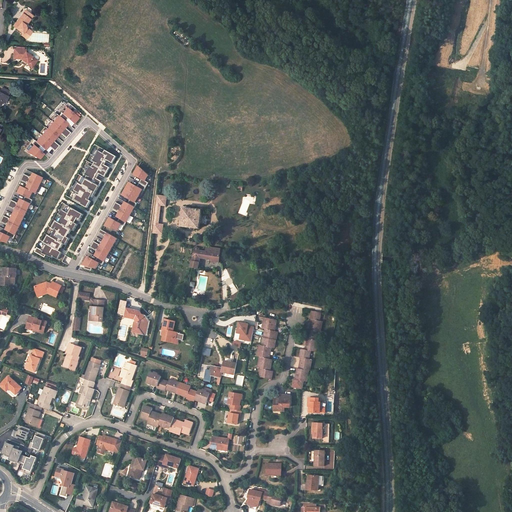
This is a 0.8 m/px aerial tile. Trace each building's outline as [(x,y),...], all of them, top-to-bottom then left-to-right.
[(25,10),(23,13),(30,19),(33,16),(25,10)] [(30,19),(23,13),(14,24),(17,27),(16,28),(22,33),(21,35),(26,38),(30,33),(26,29),(25,25),(30,19)] [(24,50),(13,50),(12,59),(22,60),(27,63),(26,64),(31,68),(38,58),(33,54),(32,56),(24,53),(24,50)] [(4,102),(7,97),(9,91),(2,88),(0,91),(0,104),(1,101),(4,102)] [(62,113),(37,142),(35,140),(32,143),(33,145),(27,152),(40,159),(44,154),(38,148),(41,145),(46,150),(49,146),(55,151),(60,146),(54,141),(60,133),(66,138),(71,133),(65,128),(69,124),(65,121),(68,118),(74,124),(79,118),(68,108),(63,113),(62,113)] [(97,150),(91,160),(93,161),(99,151),(97,150)] [(82,185),(78,183),(73,192),(77,194),(73,200),(87,208),(91,201),(90,201),(91,198),(93,198),(102,182),(97,179),(96,178),(97,177),(96,177),(97,175),(98,175),(99,174),(100,174),(105,177),(110,168),(105,165),(104,165),(105,162),(106,160),(108,161),(113,164),(117,157),(106,151),(104,154),(99,151),(93,161),(95,162),(92,167),(90,166),(85,175),(87,176),(86,179),(82,185)] [(134,175),(142,180),(139,183),(146,187),(149,183),(145,182),(149,176),(139,167),(134,175)] [(15,235),(43,178),(34,173),(32,178),(24,174),(21,180),(28,184),(26,189),(22,187),(18,193),(25,197),(24,200),(21,199),(6,230),(15,235)] [(126,189),(139,197),(143,190),(144,191),(146,187),(139,183),(137,187),(130,183),(126,189)] [(128,204),(135,208),(137,204),(135,203),(139,197),(126,189),(122,196),(130,200),(128,204)] [(167,197),(158,196),(157,206),(166,207),(167,197)] [(114,206),(131,215),(135,208),(128,204),(125,202),(122,208),(121,207),(121,206),(116,203),(114,206)] [(63,217),(59,223),(56,221),(53,226),(56,228),(55,231),(54,231),(51,237),(48,235),(45,240),(49,242),(47,244),(46,246),(43,251),(41,250),(37,248),(34,252),(44,258),(46,255),(53,258),(53,257),(58,260),(62,253),(59,251),(52,247),(53,244),(61,248),(63,244),(66,246),(70,239),(67,237),(60,233),(61,230),(69,234),(71,230),(74,232),(78,225),(68,219),(69,216),(80,222),(84,215),(66,205),(60,215),(63,217)] [(119,219),(126,223),(131,215),(114,206),(112,209),(118,212),(118,211),(120,212),(117,218),(119,219)] [(201,215),(201,210),(183,208),(181,227),(199,229),(200,224),(201,215)] [(69,216),(68,219),(78,225),(80,222),(69,216)] [(105,227),(118,230),(121,225),(124,227),(126,223),(119,219),(117,222),(110,218),(105,227)] [(164,225),(155,224),(154,234),(163,235),(164,225)] [(104,241),(113,247),(117,239),(100,230),(98,233),(104,236),(105,235),(106,236),(104,241)] [(0,240),(9,243),(12,235),(0,231),(0,240)] [(92,245),(109,254),(113,247),(104,241),(100,247),(99,246),(99,245),(93,241),(92,245)] [(97,258),(104,262),(109,254),(92,245),(90,248),(96,251),(96,250),(98,251),(95,257),(97,258)] [(200,258),(211,260),(211,262),(218,262),(219,259),(219,254),(220,249),(218,249),(206,247),(205,252),(198,251),(199,249),(194,247),(193,256),(200,258)] [(85,266),(92,268),(96,269),(99,264),(102,266),(104,262),(97,258),(95,261),(88,257),(83,266),(85,266)] [(15,285),(15,276),(16,277),(16,268),(15,269),(15,266),(9,266),(9,268),(4,268),(4,273),(4,276),(1,276),(0,285),(11,286),(11,284),(15,285)] [(47,294),(56,297),(59,292),(61,286),(53,283),(51,285),(50,285),(49,286),(47,285),(46,283),(34,287),(37,294),(42,293),(43,295),(47,294)] [(238,291),(231,296),(234,301),(241,296),(238,291)] [(89,294),(77,292),(76,299),(88,300),(89,294)] [(117,299),(111,298),(109,305),(116,306),(117,299)] [(102,322),(103,308),(101,308),(102,300),(93,300),(92,307),(91,313),(90,321),(91,321),(102,322)] [(144,327),(145,321),(144,319),(144,318),(145,318),(145,317),(144,316),(143,315),(142,315),(142,316),(140,313),(141,312),(127,309),(125,318),(129,319),(135,320),(139,326),(138,332),(139,333),(143,334),(143,332),(145,333),(147,327),(144,327)] [(320,321),(321,313),(312,311),(311,319),(312,320),(312,321),(313,321),(312,323),(311,323),(310,331),(309,331),(307,339),(308,339),(308,340),(309,340),(309,342),(308,342),(306,350),(302,349),(300,357),(302,357),(301,359),(302,359),(302,361),(301,361),(299,368),(297,376),(298,376),(298,378),(297,378),(296,379),(295,379),(293,387),(300,389),(302,389),(304,380),(306,381),(307,377),(306,376),(306,373),(308,374),(308,370),(309,370),(310,366),(309,366),(309,363),(311,364),(311,359),(309,359),(311,351),(316,352),(317,348),(315,348),(316,345),(317,345),(318,341),(316,341),(318,333),(320,333),(320,329),(319,329),(320,326),(321,326),(322,322),(320,321)] [(32,328),(44,332),(47,322),(42,321),(41,321),(38,320),(38,319),(29,317),(26,327),(26,329),(32,330),(32,328)] [(275,327),(276,320),(265,318),(263,326),(268,326),(267,330),(265,329),(262,346),(264,346),(263,350),(259,349),(257,356),(261,357),(260,365),(264,366),(263,369),(261,369),(260,377),(272,380),(273,371),(270,370),(271,369),(269,368),(269,367),(271,367),(272,360),(269,359),(270,351),(269,351),(269,349),(270,350),(271,348),(274,348),(277,332),(274,331),(274,329),(273,329),(273,327),(275,327)] [(173,333),(175,323),(165,320),(162,331),(165,332),(164,336),(162,342),(168,343),(169,339),(177,341),(179,334),(173,333)] [(252,342),(255,326),(250,325),(250,323),(239,321),(235,339),(252,342)] [(139,326),(136,326),(134,333),(146,336),(147,333),(145,333),(143,332),(143,334),(139,333),(138,332),(139,326)] [(168,343),(178,346),(181,335),(179,334),(177,341),(169,339),(168,343)] [(75,368),(79,357),(78,357),(81,348),(70,344),(69,344),(66,352),(67,353),(69,354),(65,365),(75,368)] [(34,371),(39,360),(40,360),(43,352),(34,349),(31,356),(29,356),(25,368),(34,371)] [(62,366),(74,371),(75,368),(65,365),(69,354),(67,353),(66,353),(62,366)] [(93,382),(94,383),(101,365),(100,365),(102,361),(92,357),(91,362),(90,361),(84,379),(86,380),(93,382)] [(132,380),(137,365),(135,365),(136,362),(130,360),(129,363),(127,362),(125,369),(122,377),(123,377),(121,383),(122,384),(131,387),(133,380),(132,380)] [(237,364),(224,361),(223,368),(222,372),(234,374),(237,364)] [(223,368),(211,365),(209,375),(221,377),(222,372),(223,368)] [(153,373),(150,372),(146,382),(150,383),(150,382),(155,384),(154,385),(158,386),(160,379),(161,376),(158,375),(158,374),(154,372),(153,373)] [(15,394),(21,387),(8,376),(0,385),(6,391),(7,390),(9,388),(15,394)] [(169,379),(168,382),(160,379),(158,386),(157,388),(165,391),(166,389),(167,390),(168,388),(169,389),(169,390),(176,393),(179,382),(176,381),(176,383),(173,382),(173,380),(169,379)] [(79,404),(87,407),(90,399),(91,399),(95,389),(93,389),(96,383),(94,383),(86,380),(84,385),(82,384),(79,393),(82,394),(79,404)] [(190,389),(190,386),(186,385),(186,386),(183,385),(184,384),(179,382),(176,393),(183,395),(183,394),(186,395),(185,396),(187,397),(186,398),(194,401),(195,400),(198,392),(190,389)] [(121,389),(119,388),(116,396),(118,396),(115,404),(124,407),(131,387),(122,384),(121,389)] [(39,400),(37,406),(42,408),(49,411),(51,405),(50,405),(53,397),(52,397),(55,390),(45,387),(40,401),(39,400)] [(207,404),(210,393),(207,392),(207,391),(203,389),(203,390),(199,389),(198,392),(195,400),(199,401),(199,399),(203,401),(203,402),(207,404)] [(230,392),(228,404),(231,404),(230,410),(233,410),(240,411),(241,406),(239,406),(241,396),(239,396),(240,394),(230,392)] [(290,407),(291,396),(281,395),(281,399),(275,398),(274,411),(285,411),(285,407),(290,407)] [(319,403),(319,399),(309,398),(309,402),(310,402),(310,412),(320,413),(321,403),(319,403)] [(24,422),(35,425),(42,408),(37,406),(31,404),(24,422)] [(152,408),(145,406),(140,417),(148,420),(149,418),(152,420),(151,424),(158,427),(159,424),(162,415),(155,412),(154,414),(153,413),(153,411),(152,411),(152,408)] [(228,423),(238,424),(239,419),(241,420),(242,411),(240,411),(233,410),(233,413),(230,413),(228,423)] [(166,416),(167,414),(163,413),(162,415),(159,424),(163,425),(162,427),(166,428),(167,427),(171,428),(174,419),(174,417),(171,416),(170,418),(166,416)] [(189,435),(193,423),(185,420),(185,423),(183,423),(182,424),(181,424),(181,422),(174,419),(171,428),(170,431),(177,433),(178,429),(182,430),(181,432),(189,435)] [(324,428),(325,423),(313,423),(312,432),(314,432),(314,438),(323,438),(323,428),(324,428)] [(35,454),(39,443),(21,436),(17,445),(27,448),(26,450),(35,454)] [(114,451),(117,440),(109,437),(108,438),(99,436),(97,444),(100,445),(99,447),(101,448),(99,453),(104,454),(106,449),(114,451)] [(228,448),(229,440),(213,436),(211,447),(220,449),(220,447),(228,448)] [(86,458),(91,441),(81,438),(78,445),(80,445),(79,449),(77,449),(74,448),(73,454),(77,455),(86,458)] [(122,441),(117,440),(114,451),(118,453),(122,441)] [(11,456),(10,459),(19,462),(23,451),(14,447),(15,445),(6,442),(2,453),(11,456)] [(325,466),(325,451),(315,451),(315,466),(325,466)] [(166,456),(159,454),(156,465),(163,467),(164,464),(169,465),(178,468),(181,459),(167,454),(166,456)] [(24,468),(27,469),(26,472),(32,474),(38,456),(32,455),(32,457),(24,455),(22,462),(25,463),(24,468)] [(144,470),(147,460),(135,456),(129,475),(139,478),(142,469),(144,470)] [(282,475),(282,464),(267,464),(267,475),(282,475)] [(194,486),(199,469),(190,466),(184,483),(194,486)] [(64,470),(58,468),(55,476),(62,478),(65,483),(60,495),(67,497),(68,494),(74,496),(76,486),(72,484),(75,474),(63,471),(64,470)] [(319,490),(320,476),(310,476),(309,484),(307,484),(306,490),(319,490)] [(93,506),(97,489),(87,486),(84,495),(85,495),(84,497),(79,496),(76,505),(82,506),(83,504),(93,506)] [(173,490),(165,488),(162,496),(153,493),(150,503),(164,508),(166,503),(168,503),(173,490)] [(206,495),(214,497),(215,489),(207,488),(206,495)] [(247,504),(258,506),(260,497),(267,499),(268,492),(261,491),(261,492),(248,490),(248,495),(249,495),(247,504)] [(280,505),(282,495),(269,492),(267,499),(272,500),(271,503),(280,505)] [(192,506),(194,498),(180,494),(176,510),(183,511),(185,511),(187,505),(189,505),(192,506)] [(128,506),(114,502),(110,511),(134,511),(135,510),(128,508),(128,506)]
